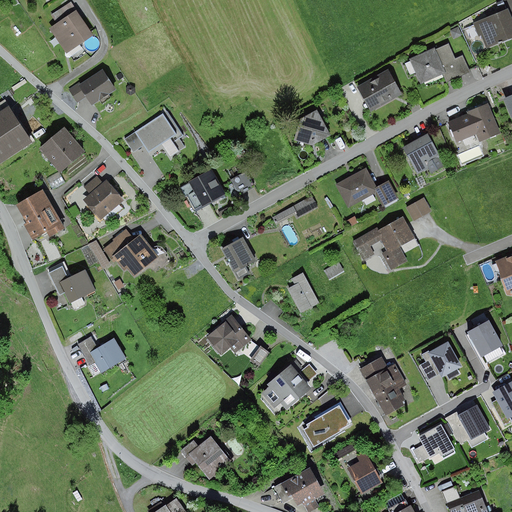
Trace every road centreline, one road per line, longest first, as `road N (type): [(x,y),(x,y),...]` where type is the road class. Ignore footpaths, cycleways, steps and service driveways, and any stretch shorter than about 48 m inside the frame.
road 1 (unclassified): [(192,243),(261,317),(365,396),(429,511)]
road 2 (unclassified): [(192,243),(511,72)]
road 3 (unclassified): [(0,49),(128,166),(192,243)]
road 4 (unclassified): [(0,213),(97,422)]
